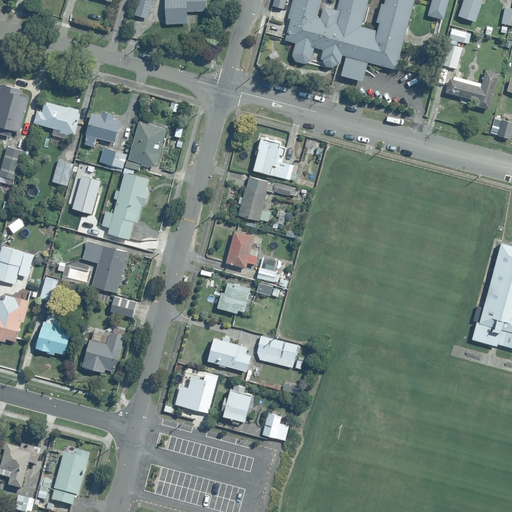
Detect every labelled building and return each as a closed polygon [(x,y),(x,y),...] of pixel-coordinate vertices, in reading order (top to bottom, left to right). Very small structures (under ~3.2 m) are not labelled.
[(154,0),(140,0),(136,16),(149,19),(154,0)] [(207,0),(166,0),(167,24),(189,24),(189,13),(208,12),(207,0)] [(276,0),(274,6),(288,10),(290,0),(276,0)] [(294,0),(289,20),(291,20),(286,40),(297,43),(296,47),(300,52),(310,54),(315,51),(316,48),(324,50),(322,59),(324,60),(324,61),(324,62),(325,63),(325,64),(326,65),(327,66),(328,66),(328,67),(329,67),(330,67),(330,68),(331,68),(332,68),(333,68),(334,68),(335,67),(336,67),(337,66),(338,65),(339,65),(339,64),(341,65),(344,55),(346,56),(341,74),(364,81),(369,62),(396,69),(414,0),(435,0),(449,4),(449,0),(294,0)] [(485,0),(461,0),(461,1),(463,2),(457,18),(475,24),(482,1),(485,2),(485,0)] [(272,8),(270,18),(285,21),(287,11),(272,8)] [(511,11),(511,9),(505,8),(501,25),(509,27),(511,11)] [(472,33),(453,28),(449,43),(456,45),(457,42),(469,45),(472,33)] [(450,44),(444,65),(457,69),(463,48),(450,44)] [(449,79),(446,93),(478,100),(477,107),(492,110),(500,73),(486,70),(483,83),(454,77),(454,80),(449,79)] [(24,91),(2,85),(0,93),(0,126),(21,133),(30,98),(23,96),(24,91)] [(54,135),(65,137),(66,134),(77,137),(83,110),(46,101),(44,112),(38,111),(35,125),(55,130),(54,135)] [(172,102),(172,103),(170,111),(178,113),(180,104),(172,102)] [(93,112),(92,113),(84,144),(95,147),(97,138),(115,143),(121,121),(114,119),(115,114),(103,111),(102,115),(93,112)] [(504,116),(496,114),(491,131),(498,133),(497,136),(511,140),(511,135),(511,121),(503,119),(504,116)] [(127,168),(136,170),(140,171),(142,165),(157,169),(168,129),(140,122),(131,160),(129,159),(127,168)] [(182,138),(185,125),(179,123),(176,137),(182,138)] [(283,141),(262,136),(253,171),(291,181),(295,165),(284,162),(287,148),(282,146),(283,141)] [(105,146),(100,162),(124,170),(129,154),(105,146)] [(23,150),(7,147),(0,178),(0,181),(15,185),(23,150)] [(75,164),(60,159),(59,161),(53,182),(69,186),(75,164)] [(135,175),(125,173),(121,191),(117,190),(115,199),(118,200),(115,213),(107,211),(103,226),(111,228),(109,234),(130,239),(134,222),(139,223),(143,207),(146,208),(151,191),(149,190),(152,179),(135,175)] [(242,205),(239,215),(261,222),(262,220),(269,222),(272,213),(265,211),(268,199),(266,199),(271,182),(251,177),(245,197),(241,196),(239,204),(242,205)] [(293,186),(276,182),(274,192),(291,196),(293,186)] [(24,225),(19,219),(12,224),(17,231),(24,225)] [(247,220),(245,225),(258,229),(259,224),(247,220)] [(288,230),(286,236),(302,241),(304,235),(288,230)] [(256,236),(236,231),(236,232),(227,264),(247,269),(248,264),(257,266),(259,257),(251,255),(256,236)] [(89,241),(84,259),(99,264),(93,285),(119,293),(130,253),(89,241)] [(511,245),(506,243),(480,338),(511,346),(511,245)] [(25,252),(3,246),(0,257),(0,279),(16,284),(25,252)] [(263,256),(263,257),(258,279),(278,283),(280,274),(275,273),(276,269),(279,270),(281,260),(263,256)] [(68,261),(61,260),(58,270),(66,272),(68,261)] [(37,265),(36,266),(34,277),(42,279),(45,267),(37,265)] [(62,281),(47,277),(41,297),(56,302),(62,281)] [(281,278),(279,285),(288,287),(289,281),(281,278)] [(260,282),(257,292),(270,297),(274,286),(260,282)] [(244,312),(250,288),(229,283),(226,293),(222,292),(218,308),(239,313),(239,311),(244,312)] [(0,292),(0,340),(7,342),(8,339),(17,341),(21,322),(25,323),(30,300),(0,292)] [(115,296),(111,311),(133,318),(137,302),(115,296)] [(45,320),(44,322),(37,348),(66,356),(73,328),(70,327),(72,321),(50,314),(48,321),(45,320)] [(93,340),(91,339),(83,367),(106,373),(107,370),(116,372),(128,329),(115,326),(113,334),(96,329),(93,340)] [(258,352),(260,360),(293,368),(299,345),(262,335),(258,352)] [(209,361),(210,361),(248,373),(253,356),(247,354),(249,348),(232,343),(233,339),(224,336),(223,341),(215,339),(209,361)] [(181,386),(176,404),(210,414),(221,374),(207,370),(204,380),(192,377),(189,388),(181,386)] [(226,412),(224,417),(246,423),(253,395),(246,393),(248,387),(236,384),(235,389),(232,389),(230,397),(226,396),(222,411),(226,412)] [(294,386),(284,385),(282,392),(293,394),(294,386)] [(284,416),(269,412),(263,436),(286,441),(290,425),(282,423),(284,416)] [(22,450),(8,446),(0,473),(0,475),(11,478),(9,486),(23,489),(32,455),(21,453),(22,450)] [(74,457),(65,454),(52,500),(74,506),(77,495),(79,496),(91,454),(76,450),(74,457)] [(52,480),(44,478),(39,499),(47,501),(52,480)] [(16,510),(22,511),(33,511),(36,500),(20,495),(16,510)]
